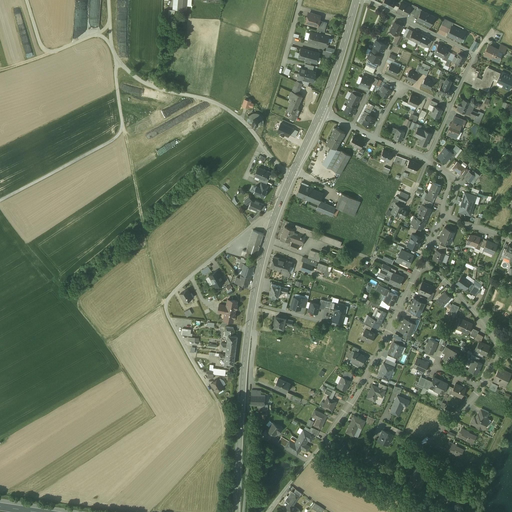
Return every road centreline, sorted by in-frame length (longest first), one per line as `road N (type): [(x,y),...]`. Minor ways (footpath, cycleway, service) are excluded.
road 1 (residential): [(274,213),(258,217),(166,303),(218,401)]
road 2 (secondary): [(274,213),(247,331),(238,463)]
road 3 (unclassified): [(110,42),(136,74),(229,108),(292,171)]
road 4 (residential): [(325,438),(423,260)]
road 5 (residential): [(325,438),(394,465),(481,387)]
road 6 (track): [(166,303),(152,270),(124,126)]
road 7 (residential): [(366,0),(471,51),(450,105)]
